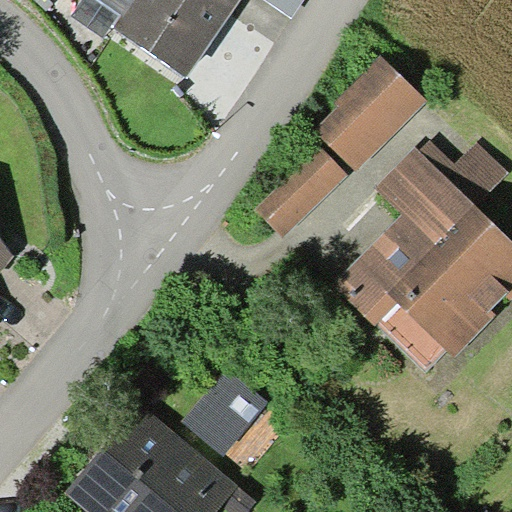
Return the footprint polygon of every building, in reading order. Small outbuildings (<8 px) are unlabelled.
[(101,0),(120,13),(112,25),(187,75),(230,11),(212,0),(101,0)] [(212,0),(230,11),(238,0),(212,0)] [(303,0),(266,0),(292,17),(303,0)] [(339,105),(314,130),(358,172),(429,100),(381,54),(335,101),(339,105)] [(420,150),(416,146),(376,186),(402,212),(332,283),(375,325),(380,320),(427,365),(444,348),(455,358),(511,299),(511,236),(479,204),(511,172),(478,140),(456,162),(431,138),(420,150)] [(321,144),(256,207),(285,236),(349,174),(321,144)] [(0,272),(15,255),(0,231),(0,272)] [(228,365),(184,420),(225,454),(270,399),(228,365)] [(138,402),(65,492),(89,511),(216,511),(223,505),(231,511),(245,511),(257,499),(138,402)]
